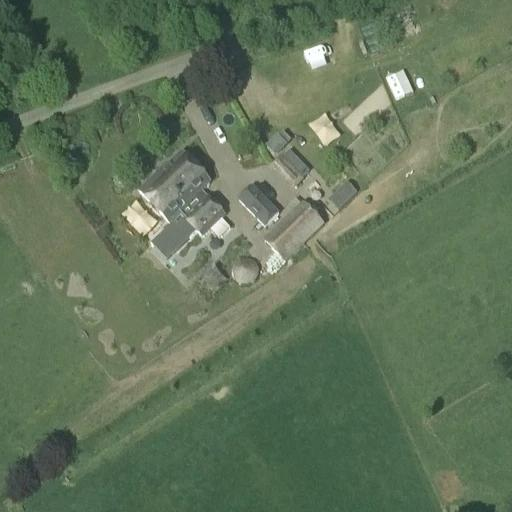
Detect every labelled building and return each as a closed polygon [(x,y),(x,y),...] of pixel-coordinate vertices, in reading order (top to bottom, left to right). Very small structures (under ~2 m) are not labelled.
[(277,139),(266,150),(275,160),(287,148),(277,139)] [(182,154),(140,194),(172,228),(151,248),(167,264),(198,234),(204,240),(210,234),(211,233),(219,241),(230,231),(222,223),(226,219),(209,200),(202,207),(196,200),(212,185),(182,154)] [(308,175),(289,154),(283,160),(281,158),(271,169),(293,192),(304,182),(303,180),(308,175)] [(338,213),(357,196),(347,186),(328,203),(338,213)] [(265,231),(281,215),(253,188),(238,203),(265,231)] [(285,267),(326,228),(303,205),(263,244),(285,267)] [(256,268),(256,267),(255,262),(252,257),(247,254),(242,253),(237,255),(233,257),(229,262),(228,267),(229,273),(232,277),(237,280),(241,281),(247,281),(252,278),(255,274),(256,268)]
